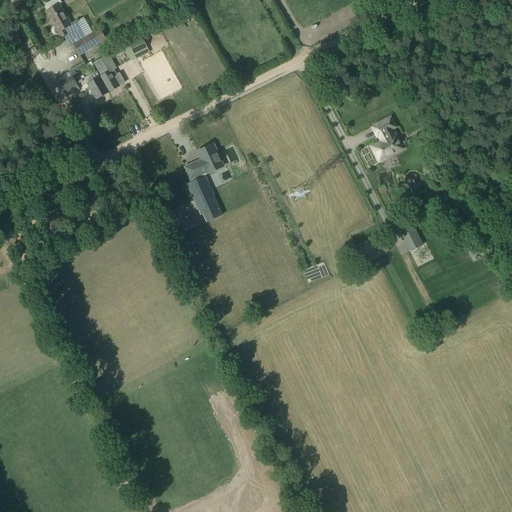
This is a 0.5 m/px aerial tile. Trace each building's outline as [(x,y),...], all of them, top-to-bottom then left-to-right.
[(58,4),(45,12),(60,38),(67,34),(64,29),(70,25),(58,4)] [(99,29),(72,44),(78,55),(105,40),(99,29)] [(142,38),(126,45),(133,59),(149,52),(142,38)] [(116,69),(108,54),(92,63),(100,76),(99,77),(108,93),(119,87),(111,72),(116,69)] [(66,71),(83,64),(81,59),(64,66),(66,71)] [(71,76),(58,83),(67,99),(79,91),(71,76)] [(108,93),(99,77),(86,84),(95,100),(108,93)] [(380,143),(371,147),(378,162),(402,149),(395,135),(394,135),(392,130),(396,128),(390,118),(374,126),(380,136),(383,142),(380,144),(380,143)] [(201,161),(185,168),(190,180),(206,173),(207,174),(223,167),(212,145),(211,146),(209,145),(206,146),(205,148),(197,152),(201,161)] [(392,171),(398,169),(395,160),(388,163),(392,171)] [(205,177),(187,185),(201,215),(203,214),(207,222),(222,215),(205,177)] [(417,232),(407,237),(414,252),(424,248),(417,232)] [(483,251),(476,237),(471,239),(471,240),(477,254),(483,251)] [(381,239),(365,246),(370,257),(386,249),(381,239)] [(386,269),(396,292),(403,289),(393,266),(386,269)] [(486,338),(470,344),(474,357),(480,355),(478,350),(482,349),(489,369),(496,366),(486,338)] [(447,357),(441,359),(444,368),(450,366),(447,357)] [(304,406),(313,408),(314,398),(305,396),(304,406)] [(300,440),(305,437),(301,428),(295,431),(300,440)] [(430,462),(430,460),(402,461),(404,460),(394,461),(397,468),(397,470),(405,470),(411,467),(418,467),(419,474),(413,476),(410,476),(401,480),(401,481),(391,485),(395,495),(397,495),(408,490),(405,490),(423,483),(423,478),(427,478),(435,475),(435,474),(430,462)]
